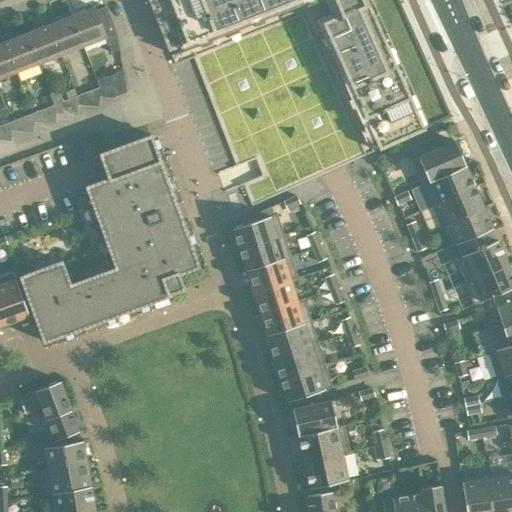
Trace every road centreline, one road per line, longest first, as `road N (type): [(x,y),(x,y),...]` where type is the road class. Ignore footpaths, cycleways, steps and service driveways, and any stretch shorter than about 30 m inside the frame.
road 1 (residential): [(226,284),(128,0)]
road 2 (secondary): [(511,141),(445,0)]
